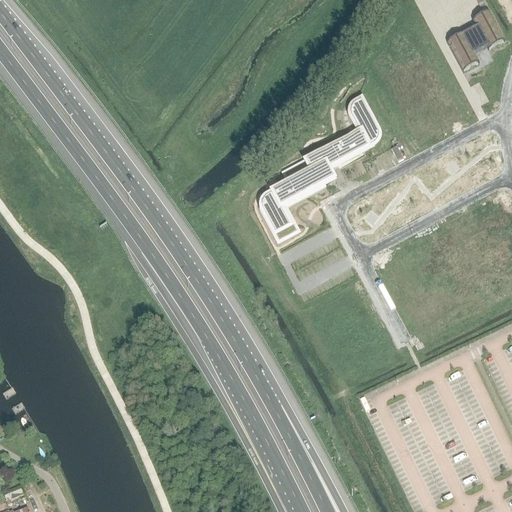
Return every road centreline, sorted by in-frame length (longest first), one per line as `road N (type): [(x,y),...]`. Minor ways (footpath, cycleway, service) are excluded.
road 1 (motorway): [(0,52),(189,312),(302,511)]
road 2 (motorway): [(270,400),(139,198),(0,12)]
road 3 (residential): [(504,115),(332,204),(358,256)]
road 4 (residential): [(509,175),(358,256)]
road 5 (motorway): [(342,511),(302,435),(270,400)]
road 6 (motorway): [(328,511),(270,400)]
